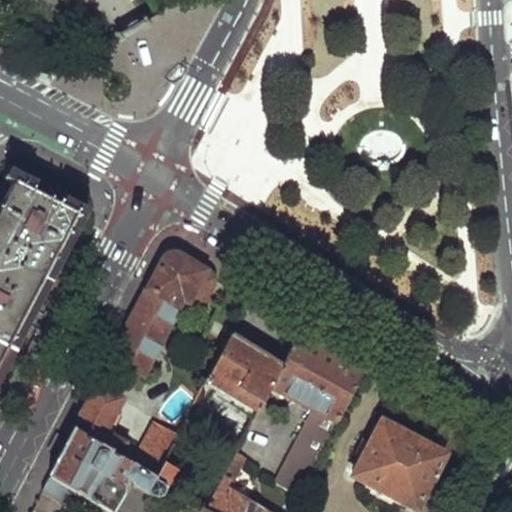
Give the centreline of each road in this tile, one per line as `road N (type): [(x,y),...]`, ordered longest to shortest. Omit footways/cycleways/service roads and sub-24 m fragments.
road 1 (residential): [(0,483),(152,182)]
road 2 (secondary): [(152,182),(430,350)]
road 3 (secondary): [(508,320),(493,57)]
road 4 (secondary): [(246,0),(152,182)]
road 5 (residential): [(152,182),(12,106)]
